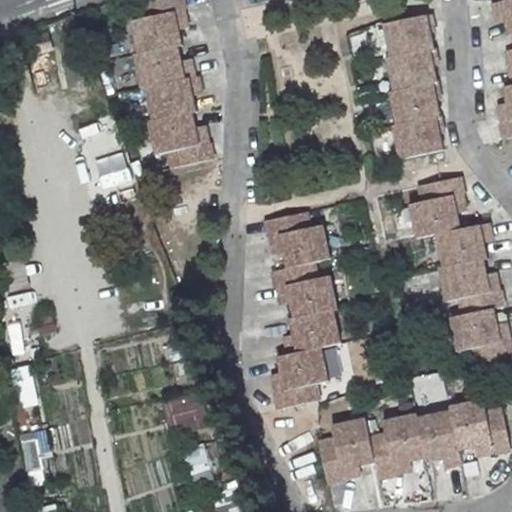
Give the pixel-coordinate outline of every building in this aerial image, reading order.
[(152,121),(160,155),(171,153),(175,168),(214,160),(208,131),(196,134),(195,129),(192,114),(195,113),(192,96),(191,91),(202,89),(199,76),(195,77),(193,65),(181,67),(180,62),(177,47),(181,46),(177,30),(176,25),(188,22),(182,0),(153,0),(142,2),(146,18),(134,21),(141,54),(138,54),(145,88),(149,88),(156,120),(152,121)] [(508,19),(511,35),(511,56),(509,57),(511,71),(511,86),(507,87),(511,103),(511,108),(500,111),(507,139),(511,138),(511,0),(508,0),(509,0),(493,4),(496,16),(507,13),(508,19)] [(394,92),(400,125),(397,126),(403,159),(442,150),(439,136),(438,130),(444,128),(442,117),(439,117),(436,101),(435,96),(441,94),(439,82),(436,83),(433,67),(431,62),(438,60),(436,48),(433,49),(430,34),(428,28),(435,27),(433,15),(387,24),(394,57),(390,58),(398,91),(394,92)] [(40,48),(51,46),(47,31),(37,33),(40,48)] [(180,62),(181,67),(193,65),(192,59),(180,62)] [(443,267),(450,302),(469,298),(472,313),(453,317),(461,352),(473,349),(476,365),(511,357),(511,343),(509,329),(498,331),(496,326),(493,309),(504,307),(497,279),(487,281),(486,276),(483,261),(486,260),(483,244),(482,238),(493,236),(491,224),(460,230),(456,214),(455,208),(466,206),(460,178),(421,186),(424,202),(413,204),(420,238),(440,234),(447,267),(443,267)] [(274,381),(280,409),(319,400),(316,385),(328,382),(320,348),(340,344),(333,311),(337,310),(329,277),(318,279),(314,263),(330,260),(322,226),(310,228),(307,213),(268,221),(274,249),(285,247),(287,252),(290,269),(275,272),(281,300),(293,297),(294,303),(297,318),(293,318),(297,335),(298,341),(286,343),(289,355),(281,357),(284,373),(286,378),(274,381)] [(30,289),(25,259),(0,263),(0,291),(0,292),(30,289)] [(29,326),(32,338),(57,331),(53,319),(29,326)] [(174,358),(170,343),(159,348),(162,362),(174,358)] [(16,352),(18,359),(32,355),(30,348),(16,352)] [(166,389),(189,382),(182,356),(174,358),(162,362),(159,362),(166,389)] [(41,393),(35,367),(11,373),(19,411),(30,409),(28,396),(41,393)] [(286,378),(284,373),(272,376),(274,381),(286,378)] [(416,377),(419,408),(447,405),(444,374),(416,377)] [(207,425),(201,400),(189,404),(186,398),(170,402),(178,432),(207,425)] [(405,460),(410,459),(426,456),(427,460),(443,456),(448,455),(451,466),(463,464),(460,448),(476,445),(481,444),(484,456),(511,449),(511,447),(504,410),(488,414),(485,402),(451,409),(452,413),(420,420),(419,416),(384,424),(387,436),(372,439),(367,421),(333,428),(336,440),(320,444),(328,483),(357,477),(354,465),(359,464),(375,460),(379,478),(408,472),(405,460)] [(43,469),(42,469),(36,440),(23,442),(30,487),(46,485),(43,469)] [(209,470),(213,469),(204,442),(183,449),(192,475),(193,475),(209,470)] [(408,472),(413,471),(410,459),(405,460),(408,472)] [(357,477),(362,476),(359,464),(354,465),(357,477)] [(198,492),(213,487),(209,470),(193,475),(198,492)]
